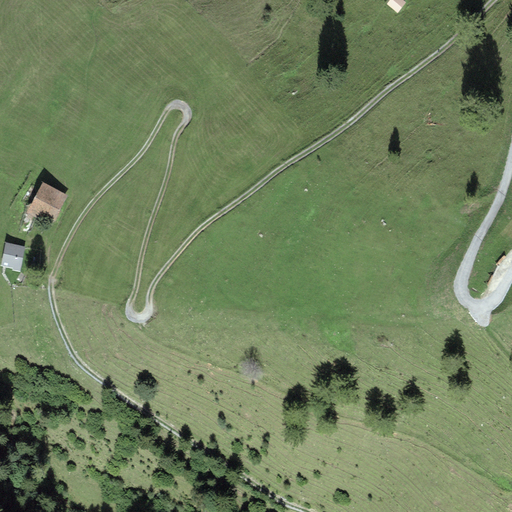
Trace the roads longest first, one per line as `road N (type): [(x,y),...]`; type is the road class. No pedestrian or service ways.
road 1 (track): [(493,0),(346,126),(208,221),(158,276),(142,317),(129,305),(184,107),(167,110),(141,152),(83,213),(54,269),(56,316),(81,365),(295,511)]
road 2 (track): [(511,254),(485,301),(471,303),(463,293),(511,151)]
